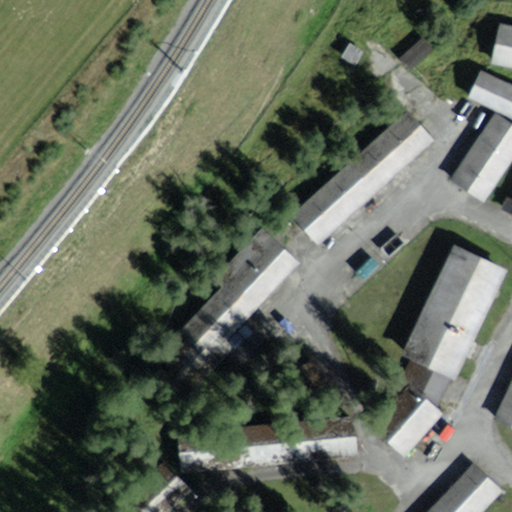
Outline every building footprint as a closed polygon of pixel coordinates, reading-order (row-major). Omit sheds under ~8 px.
[(511,27),(501,25),(493,65),(511,69),(511,27)] [(511,118),(511,85),(481,72),(469,98),(511,118)] [(318,245),(435,141),(407,111),(290,215),(318,245)] [(511,126),(494,115),(450,180),(484,203),(511,161),(511,126)] [(511,198),(508,196),(501,210),(511,215),(511,198)] [(296,264),(260,231),(215,281),(222,287),(182,331),(211,358),(296,264)] [(507,272),(453,247),(402,358),(412,362),(450,379),(456,382),(507,272)] [(450,379),(412,362),(404,383),(409,389),(436,410),(450,379)] [(511,384),(495,421),(511,428),(511,384)] [(404,459),(440,414),(436,410),(409,389),(372,435),(404,459)] [(183,429),(186,469),(356,456),(353,416),(183,429)] [(483,511),(502,491),(471,463),(425,511),(483,511)] [(163,465),(113,511),(169,511),(189,493),(163,465)]
